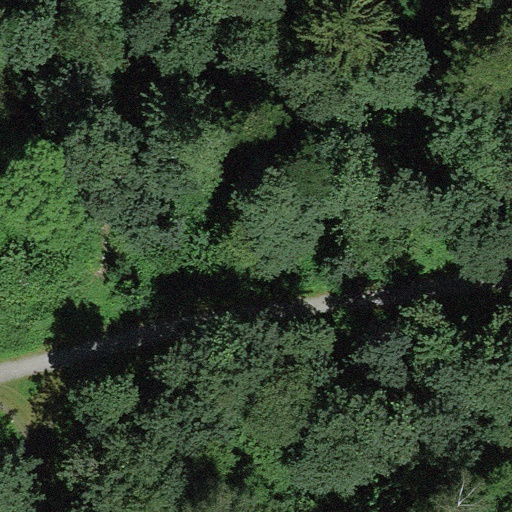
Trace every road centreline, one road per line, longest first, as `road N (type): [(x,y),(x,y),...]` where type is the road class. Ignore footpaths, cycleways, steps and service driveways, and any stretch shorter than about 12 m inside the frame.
road 1 (track): [(511,279),(227,317),(0,373)]
road 2 (track): [(34,511),(36,425),(24,367)]
